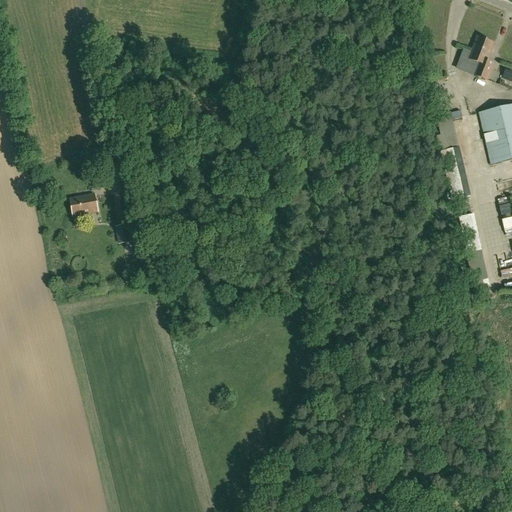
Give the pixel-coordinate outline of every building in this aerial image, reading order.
[(487,81),(494,64),(487,61),(494,44),(478,38),(469,59),(479,63),(474,76),(487,81)] [(491,165),(511,160),(511,105),(479,113),(491,165)] [(458,144),(451,145),(454,167),(461,166),(458,144)] [(450,192),(465,189),(460,169),(445,173),(450,192)] [(73,217),(97,212),(94,195),(70,200),(73,217)] [(129,224),(115,227),(118,245),(132,242),(129,224)]
